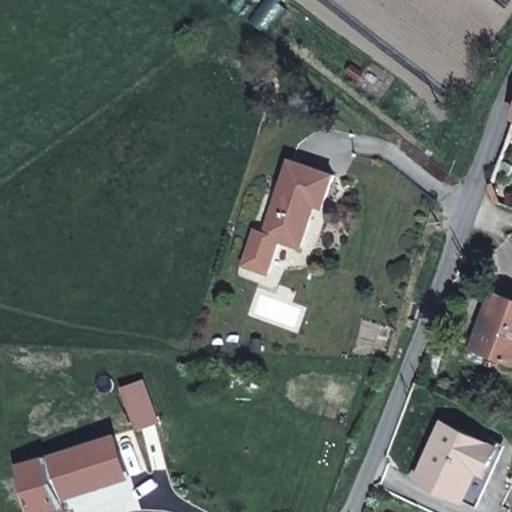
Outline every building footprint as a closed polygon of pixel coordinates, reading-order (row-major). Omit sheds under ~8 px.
[(333,177),(290,160),(264,233),(254,229),(242,263),(265,271),(277,238),(298,246),(307,224),(315,202),(322,204),(333,177)] [(511,299),(488,292),(483,293),(481,296),(484,297),(465,348),(487,356),(508,364),(511,351),(511,299)] [(165,452),(153,414),(126,420),(137,459),(165,452)] [(498,447),(445,420),(433,449),(420,478),(464,498),(476,468),(487,473),(498,447)] [(118,463),(104,421),(102,421),(2,452),(19,511),(61,511),(53,484),(118,463)]
